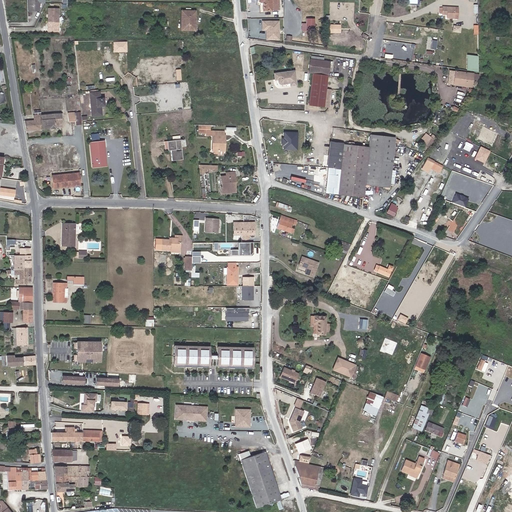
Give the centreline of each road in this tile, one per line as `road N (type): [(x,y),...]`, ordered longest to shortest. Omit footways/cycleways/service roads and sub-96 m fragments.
road 1 (unclassified): [(263,181),(451,243),(496,186),(511,184)]
road 2 (residential): [(265,209),(265,382),(297,488)]
road 3 (residential): [(35,205),(265,209)]
road 4 (residential): [(35,205),(0,3)]
road 5 (residential): [(42,389),(35,205)]
road 6 (residential): [(237,0),(263,181)]
road 7 (unknown): [(253,118),(294,113),(335,122),(348,66)]
road 8 (unknown): [(362,58),(354,122),(405,133),(426,127)]
road 9 (track): [(486,343),(441,309),(439,296),(465,260),(455,241)]
road 10 (unclassified): [(297,488),(417,511)]
